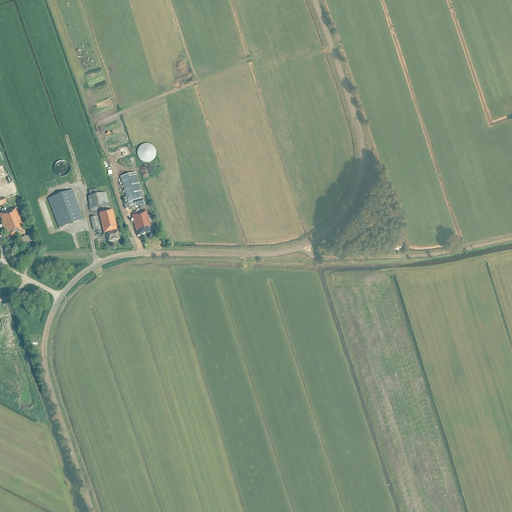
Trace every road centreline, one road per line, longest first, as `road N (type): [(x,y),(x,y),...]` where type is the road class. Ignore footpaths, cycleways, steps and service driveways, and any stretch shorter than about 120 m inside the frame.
road 1 (tertiary): [(61,298),(80,275),(116,258),(286,252),(339,221),(354,199),(361,144),(314,0)]
road 2 (tertiary): [(92,511),(48,382),(48,326),(61,298)]
